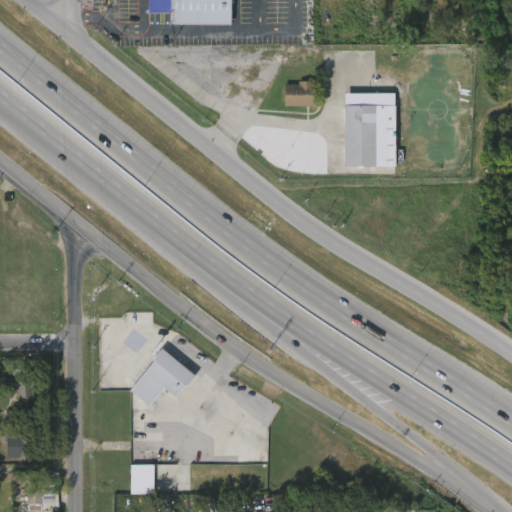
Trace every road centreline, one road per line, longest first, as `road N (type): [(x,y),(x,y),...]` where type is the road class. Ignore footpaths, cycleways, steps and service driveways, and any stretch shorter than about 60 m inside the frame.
road 1 (motorway): [(511,421),(262,257),(0,47)]
road 2 (secondary): [(0,160),(232,347),(490,511)]
road 3 (secondary): [(511,355),(290,215),(25,0)]
road 4 (motorway): [(0,95),(291,322)]
road 5 (residential): [(76,511),(74,247),(85,230)]
road 6 (motorway): [(291,322),(511,468)]
